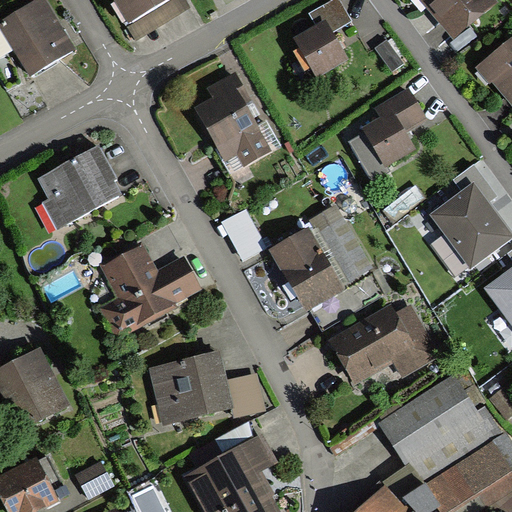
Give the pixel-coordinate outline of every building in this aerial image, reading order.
[(42,0),(40,0),(0,25),(32,77),(74,51),(42,0)] [(111,0),(131,30),(179,0),(111,0)] [(294,40),(317,81),(349,63),(333,35),(353,24),(339,0),(337,0),(309,16),(316,28),(294,40)] [(418,0),(454,43),(499,6),(494,0),(418,0)] [(511,39),(476,69),(489,85),(493,83),(511,106),(511,39)] [(376,48),(392,73),(402,66),(386,41),(376,48)] [(214,98),(194,110),(225,162),(237,155),(245,169),(272,154),(238,98),(245,94),(232,73),(208,88),(214,98)] [(362,130),(365,135),(348,146),(372,185),(389,174),(386,169),(413,152),(402,134),(427,119),(409,89),(379,107),(385,116),(362,130)] [(39,206),(54,232),(117,197),(112,187),(118,184),(99,150),(40,183),(50,200),(39,206)] [(461,197),(431,220),(471,272),(511,240),(511,238),(489,208),(499,200),(474,167),(451,184),(461,197)] [(416,187),(385,211),(395,223),(426,198),(416,187)] [(250,208),(225,221),(244,261),(270,249),(250,208)] [(335,208),(311,223),(349,285),(373,270),(335,208)] [(273,255),(309,314),(311,313),(346,292),(310,232),(273,255)] [(142,250),(106,270),(122,298),(102,309),(117,337),(198,293),(180,260),(154,273),(142,250)] [(511,257),(511,272),(485,293),(511,329),(511,253),(510,255),(511,257)] [(346,292),(311,313),(323,332),(390,291),(379,272),(346,292)] [(391,308),(329,343),(355,388),(396,365),(404,379),(441,359),(411,306),(395,315),(391,308)] [(70,411),(40,350),(0,370),(0,394),(21,436),(70,411)] [(223,353),(151,368),(163,426),(231,412),(233,420),(264,414),(257,376),(229,382),(223,353)] [(483,511),(498,502),(504,511),(511,511),(511,444),(506,434),(502,437),(484,410),(478,413),(453,380),(380,428),(405,466),(358,511),(483,511)] [(506,420),(511,414),(511,399),(504,388),(490,398),(506,420)] [(261,439),(185,481),(201,511),(278,511),(258,475),(277,464),(261,439)] [(37,461),(0,478),(0,497),(7,511),(45,511),(59,505),(50,486),(58,482),(47,459),(38,463),(37,461)] [(102,464),(77,477),(90,500),(115,487),(102,464)]
